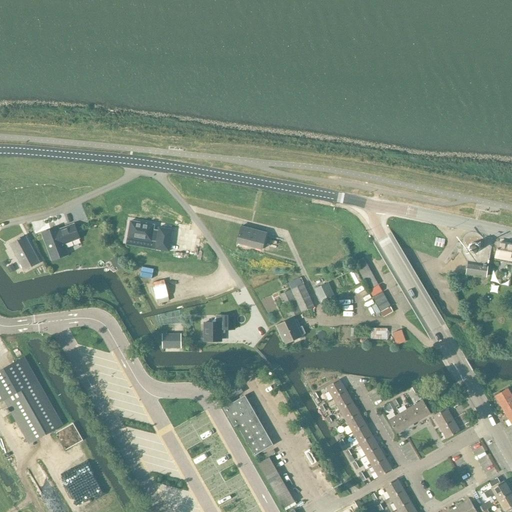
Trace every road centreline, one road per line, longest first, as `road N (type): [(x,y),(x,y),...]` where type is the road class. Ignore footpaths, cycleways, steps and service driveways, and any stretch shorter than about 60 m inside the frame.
road 1 (tertiary): [(492,426),(377,230),(372,205)]
road 2 (tertiary): [(372,205),(149,163)]
road 3 (residential): [(149,163),(57,210),(0,225)]
road 4 (residential): [(241,285),(149,163)]
road 5 (tertiary): [(149,163),(0,150)]
road 6 (tertiary): [(372,205),(511,235)]
